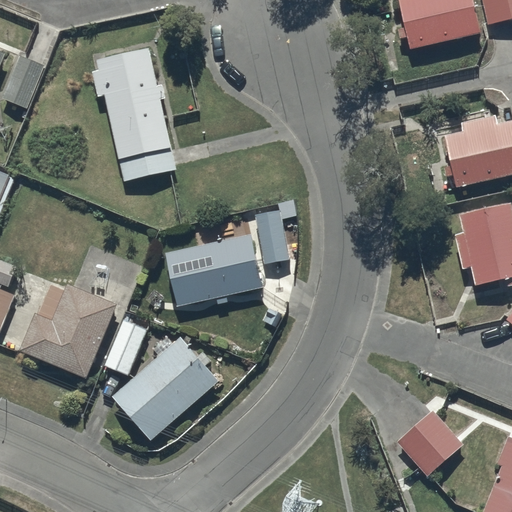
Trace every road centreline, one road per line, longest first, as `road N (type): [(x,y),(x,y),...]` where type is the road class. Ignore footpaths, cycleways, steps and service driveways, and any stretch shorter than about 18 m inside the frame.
road 1 (residential): [(182,511),(276,427),(317,372),(352,267),(340,157),(282,38)]
road 2 (residential): [(127,511),(0,441)]
